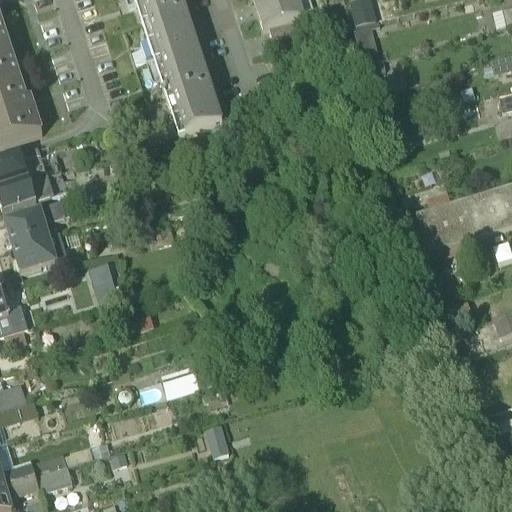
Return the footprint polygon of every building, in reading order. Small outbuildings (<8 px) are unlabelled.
[(0,0),(0,153),(42,140),(30,105),(27,106),(0,21),(0,11),(1,11),(0,7),(0,0)] [(179,0),(123,0),(128,13),(136,10),(148,48),(140,50),(152,89),(160,86),(172,124),(165,126),(171,147),(222,130),(179,0)] [(251,0),(256,14),(296,1),(295,0),(251,0)] [(296,1),(256,14),(263,36),(269,34),(274,47),(307,36),(296,1)] [(371,2),(349,7),(355,32),(377,27),(371,2)] [(511,61),(490,66),(491,70),(494,80),(511,75),(511,61)] [(379,66),(364,69),(366,80),(385,76),(382,65),(379,66)] [(486,82),(494,80),(491,70),(484,72),(486,82)] [(511,116),(511,92),(511,94),(511,102),(499,105),(502,119),(511,116)] [(374,101),(376,109),(388,106),(386,98),(374,101)] [(416,144),(414,137),(411,123),(411,122),(395,126),(400,148),(416,144)] [(0,194),(46,181),(41,164),(38,155),(21,160),(22,160),(0,167),(0,194)] [(46,181),(0,194),(0,213),(2,221),(38,211),(37,208),(53,203),(46,181)] [(431,217),(431,216),(416,221),(416,222),(399,228),(413,270),(429,265),(428,260),(511,233),(511,191),(451,211),(431,217)] [(434,212),(454,207),(452,199),(432,204),(434,212)] [(12,255),(49,243),(45,231),(68,225),(64,209),(49,212),(49,215),(41,217),(4,229),(12,255)] [(49,243),(12,255),(20,281),(66,266),(59,242),(49,245),(49,243)] [(445,255),(430,259),(433,269),(448,264),(445,255)] [(88,275),(93,290),(112,284),(107,269),(88,275)] [(0,342),(27,335),(20,311),(7,315),(0,294),(0,342)] [(467,308),(447,315),(451,327),(471,320),(467,308)] [(511,317),(492,324),(498,344),(511,338),(511,317)] [(137,327),(140,338),(154,333),(150,322),(137,327)] [(193,375),(197,393),(216,388),(212,370),(193,375)] [(268,374),(261,379),(268,389),(275,383),(268,374)] [(161,383),(166,403),(198,396),(193,375),(161,383)] [(0,415),(25,409),(20,391),(3,395),(0,385),(0,415)] [(205,393),(205,395),(210,414),(228,410),(222,388),(205,393)] [(0,433),(18,428),(14,417),(0,420),(0,453),(1,453),(0,447),(0,433)] [(497,443),(503,441),(511,437),(511,424),(492,431),(497,443)] [(470,428),(475,444),(484,441),(479,425),(470,428)] [(208,433),(216,462),(234,457),(226,428),(208,433)] [(511,437),(503,441),(497,443),(494,444),(497,452),(509,488),(511,487),(511,437)] [(92,453),(95,465),(110,461),(107,448),(92,453)] [(124,459),(110,463),(113,473),(127,469),(124,459)] [(0,493),(67,475),(62,462),(32,470),(30,465),(8,470),(6,465),(0,466),(0,493)] [(0,511),(10,511),(9,506),(38,498),(39,500),(71,491),(67,476),(0,494),(0,511)]
